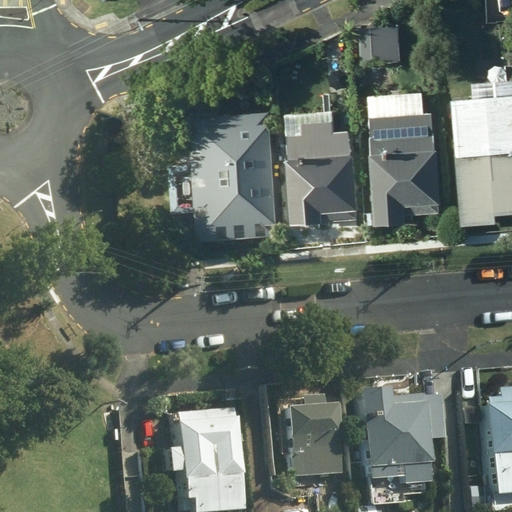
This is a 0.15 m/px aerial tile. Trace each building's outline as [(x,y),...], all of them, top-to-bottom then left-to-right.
[(419,26),(353,30),(355,64),(396,61),(395,52),(420,51),(419,26)] [(474,98),(450,100),(463,226),(498,222),(497,215),(511,213),(511,79),(472,83),(474,98)] [(397,217),(433,215),(427,116),(418,116),(417,94),(360,98),(364,158),(359,158),(364,229),(398,226),(397,217)] [(188,241),(267,235),(258,114),(178,120),(182,166),(163,167),(167,223),(187,222),(188,241)] [(313,222),(350,219),(341,134),(326,135),(325,126),(292,129),(293,137),(277,139),(279,164),(276,164),(282,229),(314,226),(313,222)] [(417,491),(416,478),(415,436),(437,435),(435,393),(374,395),(373,383),(341,385),(345,463),(351,462),(351,475),(356,475),(358,501),(390,500),(390,492),(417,491)] [(478,490),(511,488),(511,383),(488,385),(488,393),(472,394),(478,490)] [(331,472),(325,399),(314,401),(313,392),(288,393),(289,402),(272,404),(278,476),(331,472)] [(179,511),(231,506),(220,405),(158,410),(161,442),(148,444),(151,468),(164,467),(167,495),(173,495),(174,511),(179,511)]
